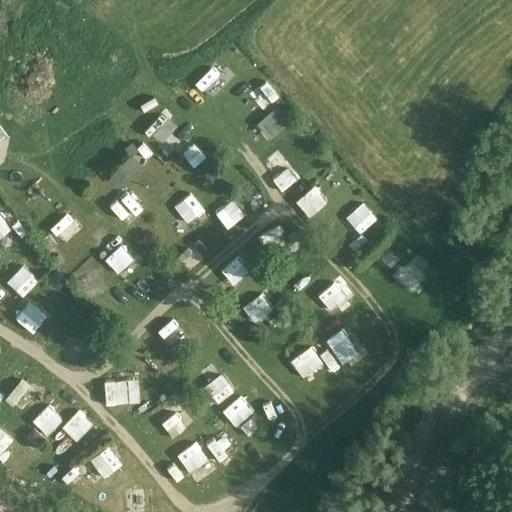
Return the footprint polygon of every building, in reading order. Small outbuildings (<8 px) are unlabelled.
[(249,90),(261,107),(277,96),(264,79),(249,90)] [(276,115),(263,124),(278,145),(290,137),(276,115)] [(107,171),(116,183),(139,164),(130,153),(107,171)] [(237,184),(246,198),(257,191),(248,177),(237,184)] [(197,217),(205,210),(188,191),(180,197),(197,217)] [(232,196),(213,210),(226,228),(245,214),(232,196)] [(68,208),(47,225),(63,244),(84,227),(68,208)] [(409,291),(426,276),(410,258),(394,273),(409,291)] [(21,295),(37,280),(21,262),(5,278),(21,295)] [(324,291),(341,309),(355,296),(339,278),(324,291)] [(253,321),(272,308),(260,291),(241,305),(253,321)] [(24,307),(16,313),(28,331),(37,326),(24,307)] [(335,361),(352,355),(343,328),(325,334),(335,361)] [(301,378),(322,362),(308,343),(287,359),(301,378)] [(319,357),(332,372),(339,366),(325,351),(319,357)] [(29,369),(23,376),(42,392),(48,385),(29,369)] [(217,403),(233,391),(218,371),(202,384),(217,403)] [(128,378),(102,379),(102,402),(128,401),(128,378)] [(220,409),(234,425),(251,410),(237,394),(220,409)] [(45,432),(60,415),(45,401),(29,418),(45,432)] [(75,406),(60,424),(69,432),(85,415),(75,406)] [(177,430),(187,426),(177,406),(167,411),(177,430)] [(0,426),(0,450),(12,439),(0,426)] [(168,443),(188,471),(205,459),(185,431),(168,443)] [(217,461),(226,455),(214,436),(205,442),(217,461)] [(104,474),(120,462),(105,444),(90,456),(104,474)] [(150,507),(150,486),(131,487),(132,507),(150,507)]
